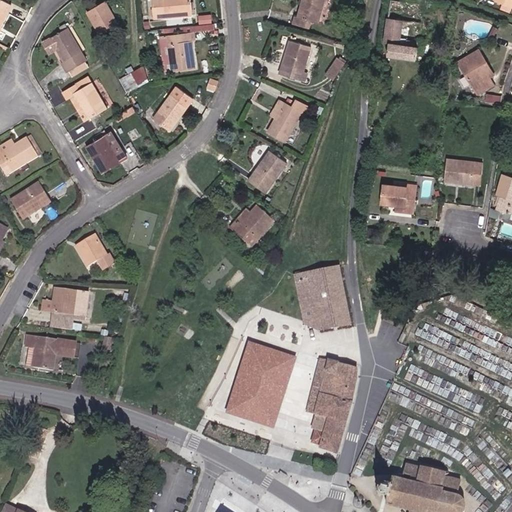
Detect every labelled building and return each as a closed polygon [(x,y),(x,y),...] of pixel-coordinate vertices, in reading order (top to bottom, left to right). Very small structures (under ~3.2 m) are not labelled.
[(189,19),(187,0),(178,0),(179,1),(169,1),(169,0),(150,0),(152,22),(189,19)] [(318,31),(326,2),(317,0),(303,0),(296,25),(294,24),(291,31),(307,36),(309,28),(318,31)] [(511,0),(499,0),(498,8),(511,11),(511,0)] [(106,3),(87,13),(101,37),(116,28),(107,14),(111,12),(106,3)] [(0,6),(0,31),(10,12),(0,6)] [(111,12),(107,14),(116,28),(119,26),(111,12)] [(420,62),(423,26),(389,21),(386,47),(391,48),(390,60),(420,62)] [(85,65),(65,32),(46,44),(61,68),(57,71),(62,79),(85,65)] [(192,73),(190,50),(186,51),(184,37),(166,39),(167,49),(169,75),(192,73)] [(306,76),(311,50),(291,47),(285,82),(310,88),(312,77),(306,76)] [(460,65),(478,95),(494,87),(489,79),(495,76),(482,53),(460,65)] [(78,95),(74,88),(61,97),(65,103),(71,100),(87,125),(106,113),(91,87),(78,95)] [(166,135),(191,103),(176,90),(150,122),(166,135)] [(280,146),(299,122),(278,105),(267,120),(272,125),(265,134),(280,146)] [(116,150),(107,134),(83,148),(100,174),(116,165),(109,154),(116,150)] [(28,136),(14,145),(3,153),(0,149),(0,166),(2,170),(10,164),(14,171),(39,154),(28,136)] [(0,149),(3,153),(14,145),(10,139),(0,145),(0,149)] [(264,152),(246,176),(249,179),(246,184),(260,194),(282,165),(264,152)] [(474,178),(484,180),(487,162),(478,161),(477,167),(448,161),(444,182),(461,185),(472,187),(474,178)] [(511,186),(511,173),(507,172),(504,181),(499,179),(494,193),(501,195),(508,198),(511,186)] [(484,180),(474,178),(472,187),(482,188),(484,180)] [(26,203),(32,213),(56,198),(44,179),(14,198),(20,207),(26,203)] [(461,185),(444,182),(443,187),(460,191),(461,185)] [(495,209),(511,212),(511,186),(508,198),(501,195),(495,209)] [(408,190),(385,187),(383,206),(401,207),(406,208),(406,215),(415,216),(418,188),(408,187),(408,190)] [(32,213),(26,203),(20,207),(26,217),(32,213)] [(276,218),(259,203),(253,211),(243,222),(240,219),(232,228),(253,245),(276,218)] [(243,222),(253,211),(242,216),(240,219),(243,222)] [(0,244),(3,240),(11,226),(0,220),(0,244)] [(112,255),(96,236),(80,250),(97,269),(105,262),(111,269),(122,260),(116,253),(112,255)] [(0,258),(9,243),(3,240),(0,244),(0,258)] [(248,264),(255,270),(263,276),(272,251),(267,248),(262,262),(255,257),(248,264)] [(342,279),(342,267),(307,273),(296,275),(304,325),(315,323),(318,334),(351,327),(342,279)] [(88,317),(89,309),(92,309),(95,294),(61,288),(59,300),(57,312),(58,312),(78,316),(88,317)] [(57,312),(59,300),(51,299),(49,311),(57,312)] [(76,330),(78,316),(58,312),(56,327),(76,330)] [(81,340),(31,335),(30,347),(34,348),(41,348),(39,368),(60,369),(62,353),(80,355),(81,340)] [(113,348),(115,337),(106,335),(104,347),(113,348)] [(248,345),(226,412),(275,428),(296,360),(248,345)] [(39,368),(41,348),(34,348),(32,367),(39,368)] [(325,373),(328,361),(320,359),(317,370),(325,373)] [(360,370),(328,361),(325,373),(314,415),(327,418),(323,433),(319,446),(319,448),(338,453),(348,417),(349,411),(352,398),(360,370)] [(314,415),(325,373),(317,370),(306,413),(314,415)] [(327,418),(314,415),(310,430),(314,431),(323,433),(327,418)] [(323,433),(314,431),(311,443),(319,446),(323,433)] [(390,495),(387,503),(412,510),(411,511),(463,511),(467,508),(466,498),(458,493),(462,479),(449,475),(450,472),(408,461),(404,478),(394,475),(392,483),(382,480),(379,492),(390,495)]
